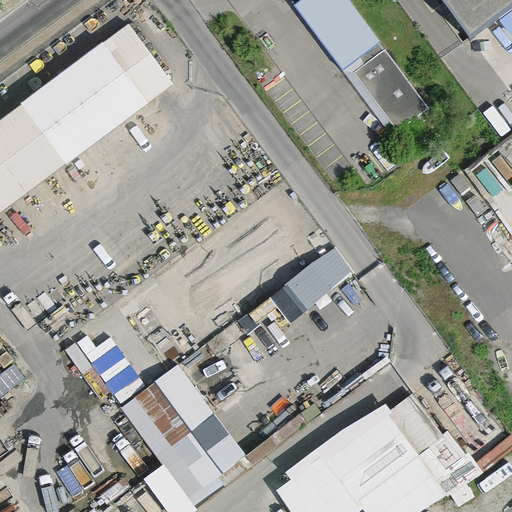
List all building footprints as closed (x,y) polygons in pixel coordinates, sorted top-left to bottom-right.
[(302,0),(294,6),(342,71),(380,43),(348,0),(302,0)] [(511,41),(511,0),(411,0),(468,74),(511,41)] [(105,44),(0,121),(0,213),(149,103),(105,44)] [(428,109),(386,50),(355,72),(398,131),(428,109)] [(355,273),(337,248),(283,288),(301,313),(355,273)] [(245,454),(178,366),(157,383),(223,471),(245,454)] [(223,471),(157,383),(123,409),(195,505),(230,479),(223,471)] [(415,388),(322,459),(362,511),(416,511),(444,491),(448,496),(479,471),(415,388)]
